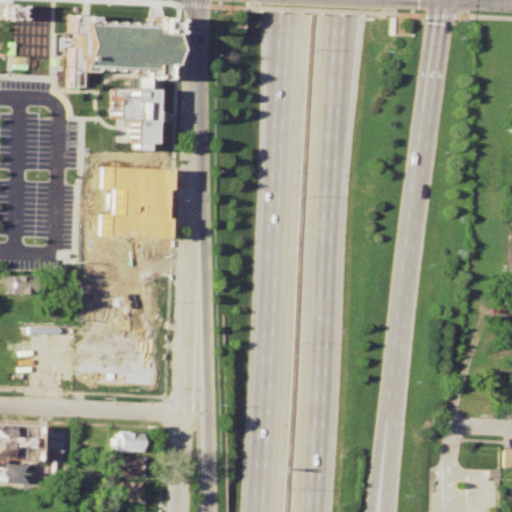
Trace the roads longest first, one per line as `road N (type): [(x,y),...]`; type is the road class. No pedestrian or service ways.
road 1 (tertiary): [(386,511),(442,0)]
road 2 (motorway): [(315,511),(343,0)]
road 3 (motorway): [(284,0),(261,511)]
road 4 (tertiary): [(201,0),(178,511)]
road 5 (motorway): [(190,286),(206,511)]
road 6 (residential): [(0,407),(182,416)]
